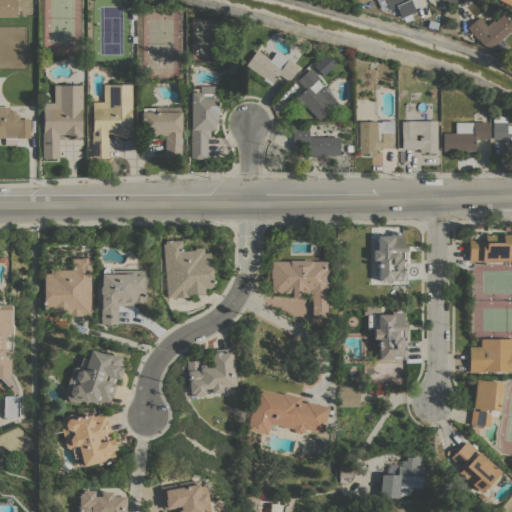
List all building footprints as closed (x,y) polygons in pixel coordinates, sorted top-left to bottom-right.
[(0,0),(16,0),(16,16),(0,16),(0,0)] [(409,0),(415,11),(400,17),(395,5),(405,0),(409,0)] [(510,21),(511,20),(511,21),(511,29),(490,48),(482,44),(477,39),(466,27),(478,17),(485,25),(492,19),(494,21),(503,13),(510,21)] [(270,59),(275,51),(286,60),(287,58),(298,66),(287,81),(278,74),(270,85),(262,79),(263,78),(245,64),(256,49),(270,59)] [(311,66),(321,75),(332,63),(322,54),(311,66)] [(225,67),(227,64),(231,64),(235,66),(236,71),(233,74),(229,74),(225,72),(225,67)] [(329,94),(323,99),(331,107),(318,120),(304,105),(302,107),(294,99),(305,88),(296,80),(309,68),(318,77),(316,79),(322,84),(321,85),(329,94)] [(117,73),(121,70),(126,72),(126,77),(122,80),(117,77),(117,73)] [(82,85),(82,109),(80,109),(80,131),(82,131),(82,137),(76,137),(76,138),(72,138),(72,136),(67,136),(67,133),(63,133),(63,134),(58,134),(58,157),(54,157),(54,158),(47,158),(47,157),(42,157),(42,102),(53,102),(53,84),(82,85)] [(91,130),(92,130),(92,101),(103,101),(103,84),(131,84),(131,112),(130,112),(130,130),(131,130),(131,136),(126,136),(126,137),(122,137),(122,136),(112,136),(112,133),(106,133),(106,137),(108,137),(108,157),(91,157),(91,130)] [(190,92),(199,92),(199,85),(213,85),(213,93),(215,93),(216,121),(214,121),(214,130),(209,130),(209,138),(206,138),(206,157),(201,157),(201,158),(195,158),(195,156),(190,156),(190,92)] [(0,106),(8,106),(8,109),(15,109),(15,113),(18,113),(18,118),(30,118),(30,137),(16,137),(16,145),(4,145),(4,137),(0,137),(0,106)] [(179,129),(180,129),(180,157),(164,157),(164,136),(165,136),(165,135),(152,135),(152,134),(141,134),(141,121),(140,121),(140,117),(141,117),(141,111),(142,111),(142,108),(155,108),(155,106),(179,106),(179,129)] [(341,110),(345,108),(349,110),(349,114),(345,117),(341,115),(341,110)] [(511,152),(504,152),(504,144),(503,144),(503,142),(504,142),(504,139),(492,139),(492,116),(506,116),(506,125),(511,125),(511,152)] [(358,121),(376,121),(376,120),(393,120),(393,148),(376,148),(376,153),(368,153),(368,154),(367,154),(367,153),(358,153),(358,152),(354,152),(354,123),(358,123),(358,121)] [(436,152),(427,152),(427,153),(426,153),(426,152),(419,152),(419,148),(401,148),(401,139),(398,139),(398,127),(401,127),(401,120),(402,120),(404,120),(436,120),(436,152)] [(442,132),(455,132),(455,122),(473,122),(473,121),(486,121),(486,139),(474,139),(474,142),(475,142),(475,143),(474,143),(474,152),(465,152),(465,151),(442,150),(442,132)] [(339,136),(339,154),(318,154),(318,156),(307,156),(307,143),(292,143),(292,128),(308,128),(308,136),(339,136)] [(402,232),(402,245),(405,245),(405,251),(405,280),(392,280),(392,281),(378,281),(378,272),(377,272),(377,268),(376,267),(375,266),(375,265),(376,265),(377,264),(377,260),(371,260),(372,250),(376,250),(376,235),(385,236),(385,235),(391,235),(391,232),(402,232)] [(511,262),(481,262),(481,261),(468,261),(468,239),(485,239),(485,234),(511,234),(511,262)] [(162,244),(165,243),(164,240),(172,239),(172,241),(181,240),(182,251),(194,250),(194,248),(202,247),(203,253),(209,252),(212,279),(213,279),(213,283),(212,283),(213,287),(204,288),(204,293),(189,294),(189,296),(175,297),(175,296),(167,297),(162,244)] [(90,314),(82,314),(82,315),(68,315),(68,314),(52,314),(52,309),(43,309),(43,305),(42,305),(42,302),(43,302),(43,273),(50,273),(50,267),(58,267),(58,269),(71,269),(71,258),(79,258),(79,257),(87,257),(87,260),(90,260),(90,314)] [(326,261),(326,269),(327,269),(327,285),(326,285),(326,317),(311,317),(311,296),(309,296),(309,293),(305,293),(305,292),(301,292),(301,297),(291,297),(291,293),(283,293),(283,290),(280,290),(280,292),(271,292),(271,278),(269,278),(269,268),(271,268),(271,261),(326,261)] [(100,323),(100,294),(98,292),(99,286),(100,285),(100,273),(101,273),(101,269),(102,268),(104,266),(108,266),(110,268),(110,269),(144,270),(143,293),(144,293),(144,297),(143,297),(143,302),(132,302),(132,305),(117,304),(117,323),(113,323),(110,325),(107,325),(105,323),(100,323)] [(0,304),(8,304),(8,322),(10,324),(10,332),(8,334),(3,334),(3,336),(2,336),(2,350),(1,350),(1,359),(8,359),(8,375),(2,375),(15,389),(15,396),(17,396),(18,416),(3,417),(2,396),(11,396),(11,390),(0,378),(0,304)] [(391,314),(391,311),(394,311),(394,310),(399,310),(399,311),(403,311),(403,323),(405,323),(405,330),(406,359),(403,359),(378,359),(378,351),(377,351),(377,347),(376,347),(376,343),(378,343),(378,339),(372,339),(372,328),(367,328),(367,314),(362,314),(362,306),(378,305),(378,314),(391,314)] [(511,371),(483,371),(483,372),(468,372),(468,346),(480,346),(480,338),(511,338),(511,371)] [(236,385),(222,386),(222,391),(211,392),(211,388),(204,388),(205,395),(190,396),(189,383),(188,383),(186,361),(199,359),(199,364),(208,363),(208,366),(212,366),(210,349),(232,347),(236,385)] [(71,368),(78,364),(80,357),(86,358),(89,349),(102,353),(103,350),(109,352),(110,351),(113,352),(113,353),(120,356),(117,366),(122,367),(118,379),(114,377),(112,382),(116,383),(112,397),(110,396),(108,402),(103,401),(102,402),(96,400),(95,402),(87,400),(87,402),(83,400),(77,402),(68,400),(64,392),(71,368)] [(350,366),(355,366),(357,371),(355,375),(350,375),(348,370),(350,366)] [(471,410),(477,410),(477,408),(471,407),(474,378),(501,381),(499,393),(501,393),(498,410),(490,409),(488,426),(469,424),(471,410)] [(359,387),(359,406),(337,406),(338,387),(359,387)] [(281,394),(282,392),(301,397),(299,401),(305,403),(305,401),(328,406),(322,432),(305,428),(304,430),(300,433),(295,432),(293,428),(288,427),(288,428),(282,427),(283,425),(270,422),(268,434),(247,429),(256,388),(281,394)] [(77,415),(90,411),(91,416),(98,414),(98,416),(104,414),(105,420),(107,419),(111,433),(108,433),(110,438),(113,437),(116,449),(113,450),(115,458),(114,458),(115,460),(98,464),(97,461),(84,465),(82,456),(75,458),(73,450),(66,446),(60,423),(64,415),(72,413),(77,415)] [(500,477),(488,490),(484,487),(479,492),(458,472),(462,468),(450,457),(465,440),(470,445),(473,442),(478,446),(475,450),(498,471),(496,474),(500,477)] [(419,466),(423,466),(423,487),(413,487),(413,493),(412,493),(412,494),(404,494),(404,495),(401,495),(401,496),(380,496),(381,474),(398,474),(398,472),(387,472),(387,460),(398,460),(398,456),(419,457),(419,466)] [(72,464),(68,471),(60,467),(63,459),(72,464)] [(197,480),(198,486),(205,485),(210,511),(208,511),(177,511),(177,510),(180,510),(179,505),(175,506),(175,507),(167,509),(167,508),(163,509),(159,487),(197,480)] [(126,511),(78,511),(79,493),(79,490),(94,490),(94,496),(100,496),(100,491),(111,491),(111,496),(126,496),(126,511)]
